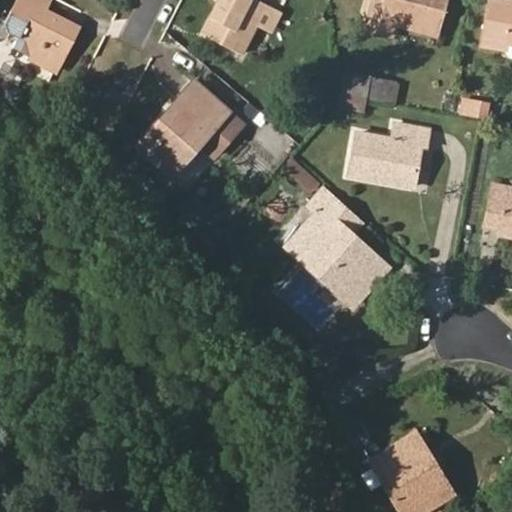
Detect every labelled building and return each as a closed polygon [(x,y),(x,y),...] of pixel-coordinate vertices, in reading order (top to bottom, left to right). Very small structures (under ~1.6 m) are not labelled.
[(73,30),(40,12),(18,0),(14,0),(2,24),(4,33),(14,38),(10,48),(35,62),(40,51),(58,60),(73,30)] [(45,0),(18,0),(40,12),(45,0)] [(220,0),(219,3),(203,36),(241,55),(258,19),(266,3),(258,0),(220,0)] [(442,31),(449,0),(369,0),(366,12),(398,20),(442,31)] [(511,0),(510,0),(508,2),(498,0),(489,0),(482,44),(506,49),(507,44),(511,44),(511,0)] [(273,26),(280,10),(266,3),(258,19),(273,26)] [(394,35),(398,20),(366,12),(363,27),(394,35)] [(58,60),(40,51),(35,62),(52,72),(58,60)] [(371,76),(348,72),(344,93),(367,97),(371,76)] [(399,82),(371,76),(367,97),(395,101),(399,82)] [(178,100),(183,105),(152,140),(180,165),(199,143),(226,111),(194,83),(178,100)] [(365,109),(367,97),(344,93),(343,105),(365,109)] [(459,112),(469,114),(472,99),(462,97),(459,112)] [(485,117),(488,102),(472,99),(469,114),(485,117)] [(152,140),(183,105),(178,100),(148,136),(152,140)] [(216,159),(244,127),(226,111),(199,143),(216,159)] [(394,123),(392,138),(357,132),(350,174),(413,185),(421,143),(425,143),(428,129),(394,123)] [(180,165),(152,140),(148,136),(137,148),(170,176),(180,165)] [(510,186),(493,183),(484,229),(501,232),(501,234),(511,235),(511,193),(509,193),(510,186)] [(342,241),(362,221),(326,189),(312,204),(327,219),(318,228),(310,220),(294,239),(313,256),(307,262),(326,280),(333,273),(359,296),(379,274),(363,259),(356,266),(335,248),(342,241)] [(294,239),(288,245),(307,262),(313,256),(294,239)] [(363,259),(342,241),(335,248),(356,266),(363,259)] [(359,296),(333,273),(326,280),(352,304),(359,296)] [(443,474),(416,430),(410,433),(436,478),(443,474)] [(410,433),(368,458),(399,511),(420,511),(453,493),(443,474),(436,478),(410,433)]
